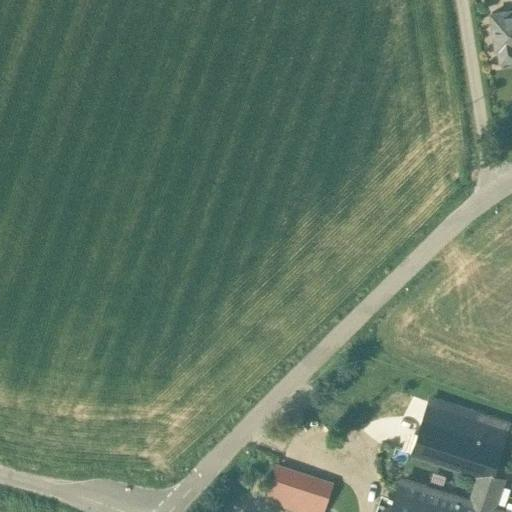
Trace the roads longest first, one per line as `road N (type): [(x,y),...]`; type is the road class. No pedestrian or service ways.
road 1 (residential): [(495,181),(166,511)]
road 2 (unclassified): [(495,181),(467,0)]
road 3 (unclassified): [(136,511),(0,466)]
